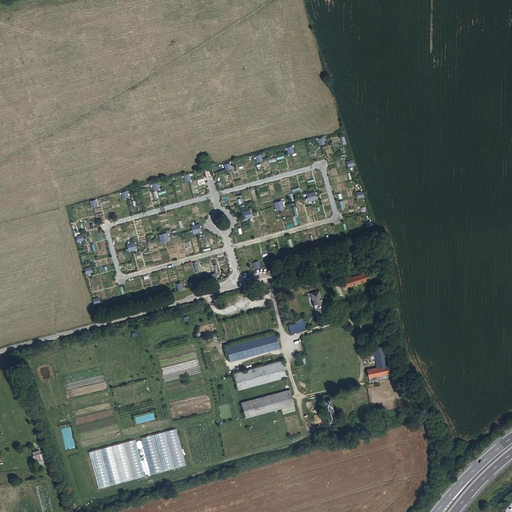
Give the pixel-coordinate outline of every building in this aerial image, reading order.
[(309,198),(316,196),(314,189),(307,191),(309,198)] [(282,198),(275,201),(277,208),(284,206),(282,198)] [(250,208),(243,210),(245,217),(252,215),(250,208)] [(191,225),(194,232),(201,230),(199,223),(191,225)] [(159,234),(161,242),(169,240),(166,232),(159,234)] [(127,244),(129,251),(136,249),(134,242),(127,244)] [(349,275),(343,277),(345,287),(370,279),(368,272),(350,277),(349,275)] [(321,291),(309,294),(311,305),(313,304),(315,311),(316,311),(317,313),(326,311),(321,291)] [(381,320),(376,321),(380,336),(385,334),(381,320)] [(301,325),(290,328),(292,335),(303,332),(301,325)] [(275,335),(227,348),(231,363),(279,350),(275,335)] [(374,349),(375,354),(377,360),(380,369),(390,366),(384,346),(374,349)] [(367,363),(377,360),(375,354),(365,356),(367,363)] [(283,363),(245,374),(234,377),(239,392),(288,380),(283,363)] [(380,369),(370,372),(373,382),(393,377),(390,366),(380,369)] [(233,371),(234,377),(245,374),(244,368),(233,371)] [(246,420),(284,410),(295,407),(291,392),(243,405),(246,420)] [(324,399),(331,422),(332,425),(338,423),(331,397),(324,399)] [(176,430),(142,439),(151,474),(185,465),(176,430)] [(135,440),(89,453),(98,489),(145,476),(135,440)]
